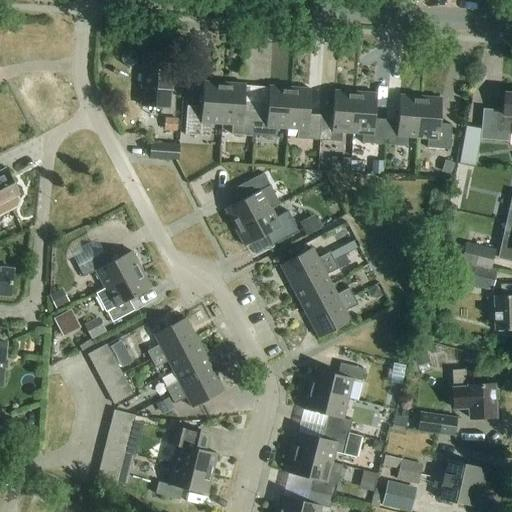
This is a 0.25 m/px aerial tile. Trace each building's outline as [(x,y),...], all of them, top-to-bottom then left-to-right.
[(141,86),(142,86),(140,107),(168,109),(170,88),(171,88),(172,72),(170,72),(171,56),(146,54),(144,70),(142,70),(141,86)] [(221,126),(224,84),(203,83),(201,108),(186,107),(185,136),(210,138),(211,125),(221,126)] [(253,137),(255,111),(243,111),(245,86),(224,84),(221,126),(231,127),(231,136),(253,137)] [(287,130),(289,89),(268,87),(267,112),(255,111),(253,137),(276,139),(276,130),(287,130)] [(319,142),(320,116),(308,115),(310,90),(289,89),(287,130),(297,131),(296,140),(319,142)] [(352,135),(355,93),(334,92),(332,117),(320,116),(319,142),(341,143),(342,134),(352,135)] [(384,146),(386,121),(374,120),(376,95),(355,93),(352,135),(362,135),(362,145),(384,146)] [(511,93),(506,93),(505,109),(484,108),(481,137),(510,139),(511,136),(511,133),(511,132),(511,93)] [(417,139),(420,98),(399,96),(397,122),(386,121),(384,146),(407,148),(407,138),(417,139)] [(420,98),(417,139),(428,140),(427,149),(450,151),(451,125),(439,125),(441,99),(420,98)] [(176,131),(177,121),(164,120),(163,130),(176,131)] [(177,161),(178,147),(151,145),(150,159),(177,161)] [(468,187),(472,167),(457,165),(453,183),(468,187)] [(4,168),(0,170),(0,216),(16,209),(19,202),(16,198),(19,196),(4,168)] [(234,229),(271,210),(261,192),(270,188),(263,174),(240,186),(247,199),(224,210),(234,229)] [(271,210),(234,229),(244,247),(266,236),(272,246),(298,232),(287,212),(275,218),(271,210)] [(313,216),(299,224),(306,237),(321,230),(313,216)] [(511,224),(506,223),(505,231),(499,257),(511,260),(511,224)] [(448,259),(452,260),(492,270),(497,250),(466,243),(465,249),(451,246),(448,259)] [(290,285),(334,261),(329,253),(317,259),(312,249),(280,266),(290,285)] [(104,290),(141,271),(131,252),(109,264),(103,253),(77,267),(83,278),(95,272),(104,290)] [(498,271),(492,270),(452,260),(447,282),(493,293),(498,271)] [(299,303),(331,286),(326,276),(338,270),(334,261),(290,285),(299,303)] [(0,296),(11,297),(13,270),(0,268),(0,296)] [(141,271),(104,290),(94,295),(104,314),(106,312),(112,323),(134,312),(128,301),(151,289),(141,271)] [(511,329),(511,283),(502,283),(502,295),(494,295),(495,330),(511,329)] [(309,321),(353,297),(348,289),(336,295),(331,286),(299,303),(309,321)] [(353,297),(309,321),(318,339),(350,322),(345,312),(357,306),(353,297)] [(80,328),(70,310),(52,320),(62,338),(80,328)] [(105,332),(97,317),(83,324),(91,340),(105,332)] [(151,361),(195,337),(185,319),(153,335),(159,346),(146,352),(151,361)] [(173,372),(204,355),(195,337),(151,361),(155,369),(167,362),(173,372)] [(92,366),(111,356),(106,346),(87,356),(92,366)] [(428,364),(423,348),(410,351),(415,367),(428,364)] [(170,397),(214,374),(204,355),(173,372),(178,382),(165,388),(170,397)] [(98,376),(116,366),(111,356),(92,366),(98,376)] [(307,390),(347,400),(352,380),(361,382),(364,370),(340,364),(337,376),(313,370),(307,390)] [(103,386),(122,376),(116,366),(98,376),(103,386)] [(465,369),(466,387),(454,387),(455,407),(471,406),(471,418),(496,416),(495,399),(499,398),(498,389),(494,388),(494,384),(480,384),(479,368),(465,369)] [(214,374),(170,397),(174,405),(186,399),(192,409),(224,392),(214,374)] [(108,396),(127,386),(122,376),(103,386),(108,396)] [(127,386),(108,396),(113,405),(132,396),(127,386)] [(343,420),(347,400),(307,390),(302,410),(327,417),(324,428),(349,434),(351,422),(343,420)] [(159,416),(171,410),(166,400),(154,406),(159,416)] [(111,422),(131,427),(134,417),(113,412),(111,422)] [(455,417),(419,412),(417,429),(453,434),(455,417)] [(406,429),(408,420),(395,417),(393,426),(406,429)] [(129,438),(131,427),(111,422),(108,433),(129,438)] [(171,465),(211,475),(216,455),(207,452),(210,437),(172,427),(168,443),(176,445),(171,465)] [(361,437),(349,434),(324,428),(321,439),(297,433),(292,454),(332,463),(334,453),(356,458),(361,437)] [(126,449),(129,438),(108,433),(105,444),(126,449)] [(123,460),(126,449),(105,444),(103,455),(123,460)] [(331,465),(332,463),(292,454),(287,474),(311,480),(308,492),(333,497),(340,467),(331,465)] [(120,472),(123,460),(103,455),(100,467),(120,472)] [(399,470),(421,475),(424,465),(401,460),(385,457),(382,467),(398,470),(399,470)] [(434,479),(483,491),(488,470),(446,461),(444,471),(436,469),(434,479)] [(206,495),(211,475),(171,465),(167,485),(158,483),(155,495),(179,501),(182,489),(206,495)] [(118,483),(120,472),(100,467),(97,478),(118,483)] [(398,470),(396,480),(397,480),(396,481),(419,485),(421,475),(399,470),(398,470)] [(115,493),(118,483),(97,478),(94,489),(115,493)] [(483,491),(434,479),(432,489),(440,490),(438,500),(479,509),(483,491)] [(410,511),(416,489),(388,482),(387,482),(381,507),(402,511),(410,511)] [(330,509),(333,497),(308,492),(305,503),(281,497),(277,511),(319,511),(321,507),(330,509)]
